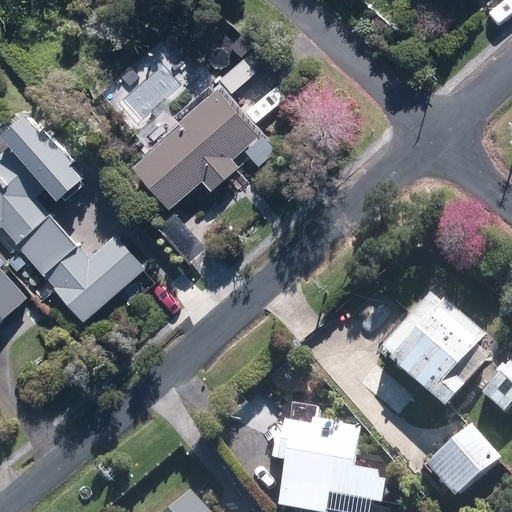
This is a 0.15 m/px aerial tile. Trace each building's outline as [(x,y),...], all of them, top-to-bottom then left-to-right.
[(190,125),(140,167),(176,209),(210,180),(219,191),(247,167),(240,159),(267,135),(227,89),(187,122),(190,125)] [(61,227),(73,229),(85,165),(74,162),(74,161),(17,150),(15,162),(1,160),(0,164),(0,189),(9,192),(4,217),(60,228),(61,227)] [(112,301),(85,271),(84,272),(75,262),(77,262),(59,242),(27,271),(43,290),(46,287),(83,327),(112,301)] [(0,327),(33,299),(0,262),(0,327)] [(399,355),(454,404),(474,381),(460,370),(493,333),(451,296),(448,299),(437,289),(391,343),(402,352),(399,355)] [(511,408),(511,363),(489,390),(511,410),(511,408)] [(360,463),(367,426),(348,422),(349,420),(319,415),(318,422),(293,418),(290,436),(281,434),(277,455),(295,459),(288,504),(336,511),(339,493),(390,501),(394,477),(387,475),(387,468),(360,463)] [(477,422),(432,461),(461,495),(506,456),(477,422)] [(219,511),(197,488),(171,511),(219,511)]
